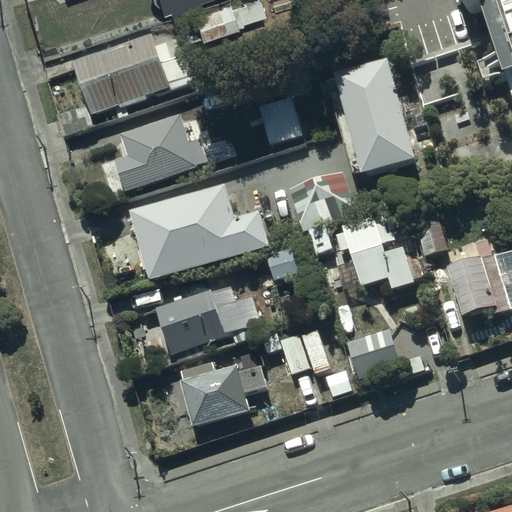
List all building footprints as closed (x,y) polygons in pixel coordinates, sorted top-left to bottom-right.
[(154,0),(159,12),(167,10),(169,14),(198,4),(196,0),(154,0)] [(228,2),(190,14),(198,40),(241,25),(240,23),(263,14),(257,0),(254,0),(230,9),(228,2)] [(511,0),(464,0),(472,26),(490,21),(507,75),(488,80),(493,97),(511,91),(511,0)] [(153,39),(74,65),(93,120),(131,106),(132,108),(149,103),(148,99),(171,91),(162,67),(183,60),(177,43),(156,50),(153,39)] [(392,76),(338,91),(368,191),(422,176),(392,76)] [(295,102),(262,112),(273,150),(306,141),(295,102)] [(196,120),(125,142),(132,165),(121,168),(130,198),(213,172),(196,120)] [(511,167),(501,171),(507,191),(511,189),(511,167)] [(344,170),(291,188),(304,229),(310,227),(318,252),(335,246),(327,222),(358,212),(344,170)] [(228,185),(133,212),(152,280),(271,246),(261,212),(238,219),(228,185)] [(390,210),(346,224),(348,231),(340,234),(345,250),(352,248),(364,285),(392,277),(395,289),(418,282),(407,245),(389,251),(386,242),(399,238),(390,210)] [(417,228),(427,259),(450,252),(441,221),(417,228)] [(511,299),(492,239),(477,244),(480,254),(449,264),(466,314),(497,303),(500,310),(511,305),(511,299)] [(299,249),(267,259),(276,284),(307,274),(299,249)] [(212,289),(158,308),(173,355),(228,337),(227,333),(265,320),(256,294),(238,300),(233,286),(213,293),(212,289)] [(390,328),(348,341),(359,379),(402,366),(390,328)] [(320,334),(282,345),(293,378),(313,371),(316,378),(334,372),(320,334)] [(215,360),(181,370),(184,379),(181,380),(194,425),(250,409),(245,392),(267,386),(261,365),(240,371),(238,365),(218,370),(215,360)]
